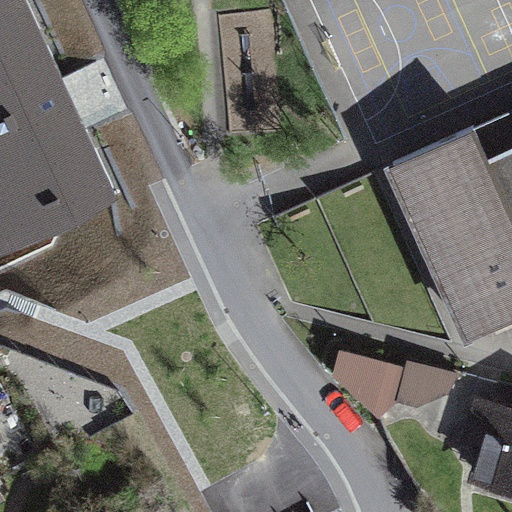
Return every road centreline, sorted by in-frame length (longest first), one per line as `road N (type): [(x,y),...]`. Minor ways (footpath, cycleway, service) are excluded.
road 1 (trunk): [(509,0),(204,511)]
road 2 (residential): [(385,511),(352,445),(278,357),(208,240),(99,0)]
